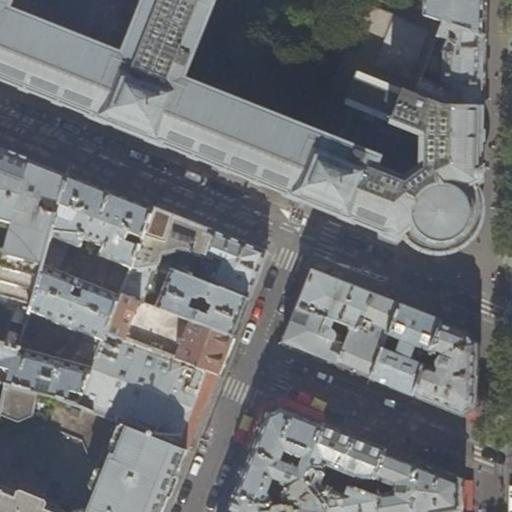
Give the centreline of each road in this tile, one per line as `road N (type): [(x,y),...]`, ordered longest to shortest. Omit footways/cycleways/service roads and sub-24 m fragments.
road 1 (residential): [(0,114),(301,232)]
road 2 (residential): [(250,363),(511,468)]
road 3 (residential): [(301,232),(511,316)]
road 4 (residential): [(187,511),(250,363)]
road 5 (residential): [(250,363),(301,232)]
